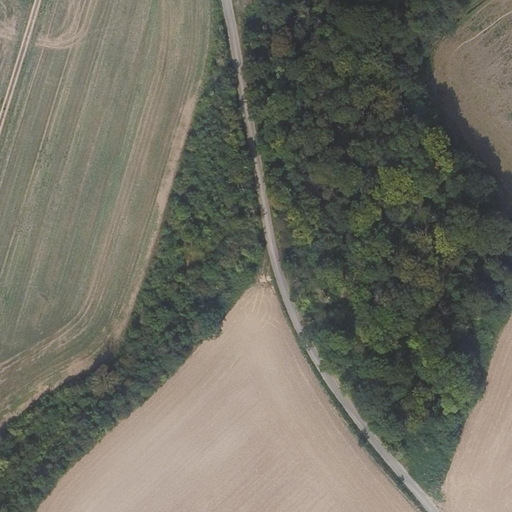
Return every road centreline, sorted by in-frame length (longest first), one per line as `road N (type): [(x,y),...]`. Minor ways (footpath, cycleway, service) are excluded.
road 1 (track): [(221,0),(252,201),(278,276),(381,456),(426,511)]
road 2 (track): [(40,0),(0,133)]
